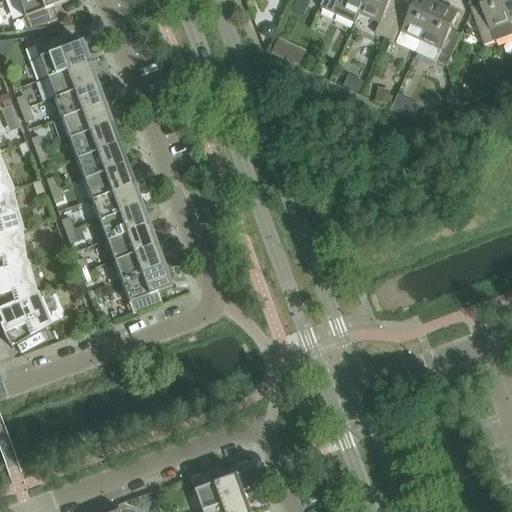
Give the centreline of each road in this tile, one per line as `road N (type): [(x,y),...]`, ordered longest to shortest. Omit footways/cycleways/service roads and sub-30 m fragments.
road 1 (tertiary): [(186,0),(332,396)]
road 2 (tertiary): [(363,386),(215,0)]
road 3 (residential): [(218,307),(102,0)]
road 4 (residential): [(30,511),(239,437),(265,436)]
road 5 (residential): [(218,307),(0,391)]
road 6 (tertiary): [(408,511),(363,386)]
road 7 (residential): [(363,386),(483,342)]
road 8 (tertiary): [(332,396),(375,511)]
